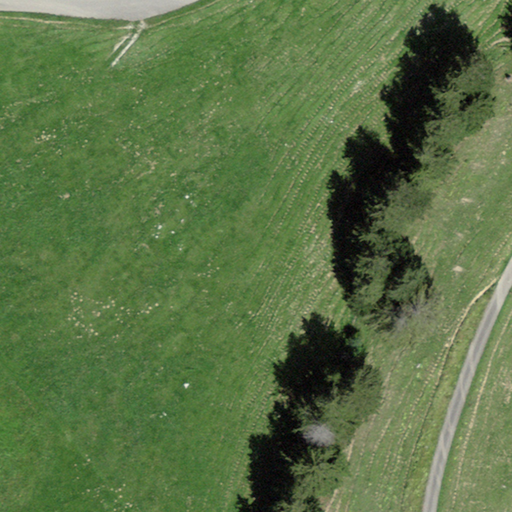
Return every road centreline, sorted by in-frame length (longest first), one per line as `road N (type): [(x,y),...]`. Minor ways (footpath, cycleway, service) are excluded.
road 1 (track): [(511,271),(457,397),(429,511)]
road 2 (track): [(162,0),(0,6)]
